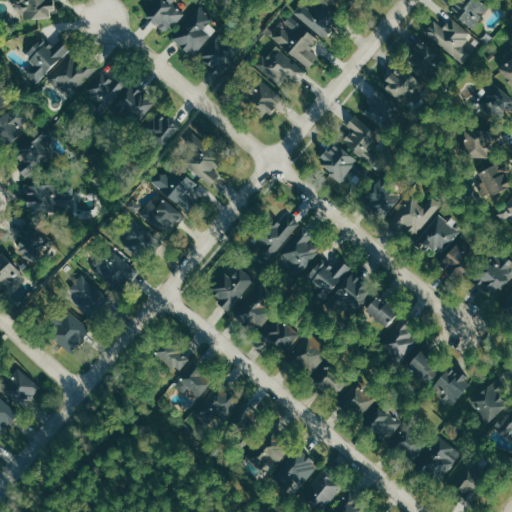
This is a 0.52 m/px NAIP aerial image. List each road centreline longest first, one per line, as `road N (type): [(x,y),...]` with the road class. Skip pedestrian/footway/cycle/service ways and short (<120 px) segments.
road 1 (tertiary): [(0,480),(402,0)]
road 2 (residential): [(104,16),(463,326)]
road 3 (residential): [(161,290),(425,511)]
